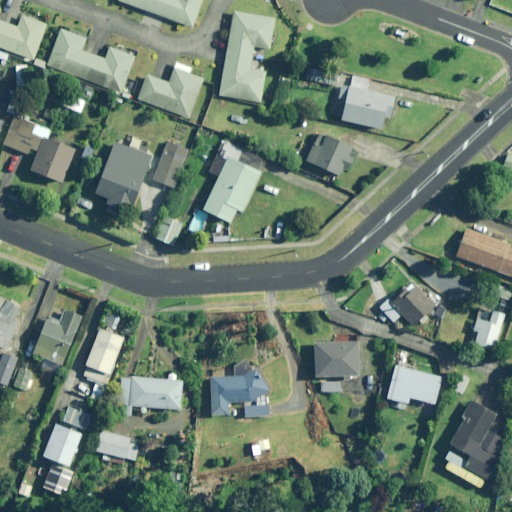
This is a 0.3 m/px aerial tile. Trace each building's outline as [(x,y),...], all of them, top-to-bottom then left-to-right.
[(119,0),(119,1),(193,28),(203,0),(119,0)] [(277,18),(234,11),(219,97),(263,105),(269,73),(252,70),(256,47),(271,50),(277,18)] [(0,47),(34,60),(48,24),(23,15),(18,26),(0,19),(0,47)] [(87,39),(62,30),(49,65),(123,93),(136,57),(111,47),(107,59),(83,50),(87,39)] [(27,66),(17,66),(17,88),(26,88),(27,66)] [(205,80),(176,69),(171,81),(147,73),(137,99),(191,118),(205,80)] [(396,99),(350,89),(343,122),(389,132),(396,99)] [(87,102),(73,96),(68,108),(82,114),(87,102)] [(41,136),(46,138),(49,129),(13,114),(1,144),(26,154),(28,148),(36,151),(41,136)] [(355,151),(320,135),(308,162),(343,178),(355,151)] [(46,138),(41,136),(36,151),(28,170),(59,182),(73,149),(46,138)] [(191,149),(169,141),(154,180),(176,188),(191,149)] [(154,158),(115,143),(94,199),(133,214),(154,158)] [(261,174),(228,160),(204,213),(237,227),(261,174)] [(185,224),(165,215),(155,238),(175,247),(185,224)] [(511,246),(464,229),(454,257),(511,279),(511,246)] [(411,284),(389,304),(410,327),(432,306),(411,284)] [(511,297),(511,289),(495,285),(489,306),(508,311),(511,297)] [(26,307),(0,297),(0,346),(10,350),(26,307)] [(495,349),(505,314),(478,306),(468,341),(495,349)] [(61,324),(48,319),(34,356),(65,368),(84,316),(67,310),(61,324)] [(123,338),(100,330),(83,377),(106,385),(123,338)] [(357,342),(312,344),(314,380),(358,378),(357,342)] [(19,359),(4,353),(0,363),(0,383),(8,386),(19,359)] [(35,373),(20,368),(13,388),(28,393),(35,373)] [(440,381),(394,369),(386,398),(432,410),(440,381)] [(245,378),(211,379),(213,419),(232,418),(231,406),(254,405),(273,392),(258,370),(245,378)] [(185,384),(132,378),(129,407),(182,413),(185,384)] [(495,417),(468,403),(443,449),(492,476),(510,443),(487,430),(495,417)] [(92,415),(69,407),(64,422),(86,430),(92,415)] [(86,437),(57,426),(44,461),(72,472),(86,437)] [(131,438),(102,431),(97,451),(135,461),(139,446),(130,443),(131,438)] [(261,445),(249,447),(250,457),(262,456),(261,445)]
